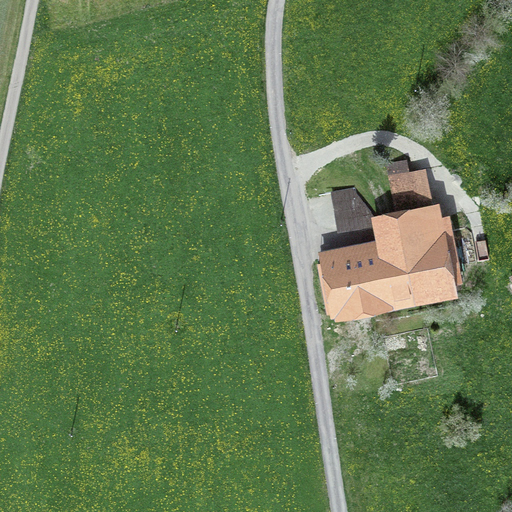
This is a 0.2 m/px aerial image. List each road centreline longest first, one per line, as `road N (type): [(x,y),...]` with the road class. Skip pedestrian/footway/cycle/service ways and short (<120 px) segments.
road 1 (unclassified): [(339,511),(276,119),(278,0)]
road 2 (unclassified): [(0,157),(33,0)]
